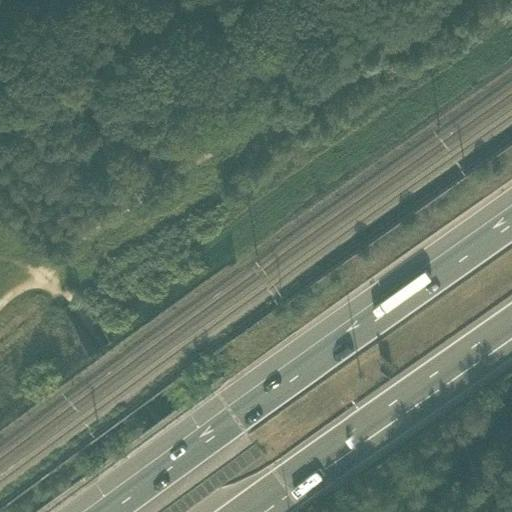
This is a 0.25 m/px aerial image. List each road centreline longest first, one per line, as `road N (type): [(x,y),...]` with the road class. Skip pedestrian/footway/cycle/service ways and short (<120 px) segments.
road 1 (motorway): [(511,221),(100,511)]
road 2 (track): [(428,0),(37,267)]
road 3 (motorway): [(245,511),(511,324)]
road 4 (track): [(37,267),(219,511)]
